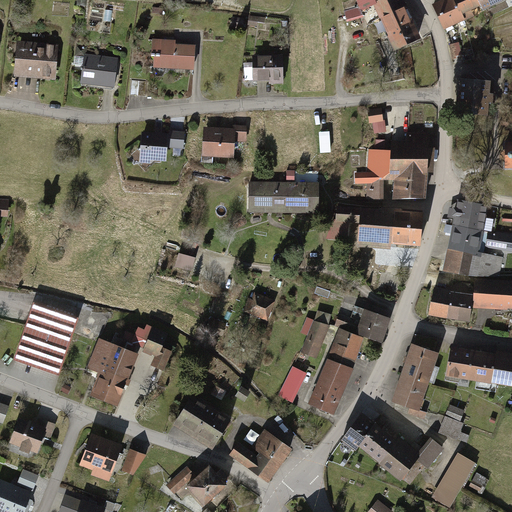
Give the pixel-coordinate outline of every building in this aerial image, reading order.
[(358,0),(361,6),(349,12),(354,21),(368,14),(381,41),(394,35),(402,51),(426,39),(407,0),(358,0)] [(466,13),(459,0),(448,0),(437,5),(448,27),(468,17),(466,13)] [(459,0),(466,13),(486,4),(484,0),(459,0)] [(484,0),(486,4),(488,8),(505,0),(484,0)] [(181,39),(159,39),(159,67),(203,68),(203,46),(181,45),(181,39)] [(63,45),(24,42),(22,75),(61,78),(63,45)] [(121,58),(89,55),(86,82),(118,86),(121,58)] [(288,55),(259,56),(260,81),(289,80),(288,55)] [(151,79),(134,78),(133,93),(150,94),(151,79)] [(495,80),(459,79),(458,113),(494,114),(495,80)] [(371,108),(374,132),(388,131),(385,107),(371,108)] [(238,130),(209,129),(209,154),(242,155),(242,140),(252,140),(253,126),(238,126),(238,130)] [(399,171),(433,172),(433,133),(412,132),(411,141),(398,140),(397,152),(372,151),(371,172),(357,171),(357,197),(387,197),(387,178),(399,178),(399,171)] [(174,133),(148,133),(147,161),(173,161),(174,133)] [(399,171),(399,178),(399,199),(432,199),(433,172),(399,171)] [(287,210),(287,182),(252,182),(251,210),(287,210)] [(322,210),(322,182),(287,182),(287,210),(322,210)] [(0,232),(1,233),(1,214),(8,214),(8,200),(0,199),(0,232)] [(457,225),(487,230),(491,207),(461,201),(457,225)] [(393,241),(395,210),(342,207),(341,221),(365,223),(363,243),(393,245),(393,241)] [(395,210),(393,241),(426,243),(428,212),(395,210)] [(453,248),(483,253),(484,246),(487,230),(457,225),(453,248)] [(511,234),(487,230),(484,246),(511,251),(511,234)] [(483,253),(453,248),(449,247),(445,269),(502,279),(506,257),(483,253)] [(177,265),(193,270),(197,255),(182,250),(177,265)] [(506,309),(507,282),(478,281),(476,308),(506,309)] [(335,290),(320,285),(317,293),(332,298),(335,290)] [(448,317),(451,292),(435,290),(431,315),(448,317)] [(279,301),(256,292),(248,312),(271,321),(279,301)] [(451,292),(448,317),(469,320),(472,294),(451,292)] [(366,319),(370,309),(357,304),(353,314),(366,319)] [(78,320),(34,305),(15,359),(59,374),(78,320)] [(395,318),(370,309),(366,319),(364,324),(360,334),(370,338),(386,343),(395,318)] [(360,334),(364,324),(342,317),(339,326),(343,327),(360,334)] [(333,326),(316,319),(303,351),(320,358),(333,326)] [(157,356),(161,347),(167,334),(147,326),(146,330),(139,327),(136,336),(125,331),(122,339),(116,337),(112,346),(132,354),(136,344),(145,348),(144,351),(157,356)] [(323,376),(350,387),(370,338),(360,334),(343,327),(323,376)] [(112,346),(101,341),(90,367),(103,372),(94,395),(118,405),(138,356),(132,354),(112,346)] [(444,352),(415,343),(396,400),(413,405),(425,409),(444,352)] [(161,347),(157,356),(153,366),(163,370),(171,351),(161,347)] [(500,382),(504,355),(454,348),(449,379),(463,381),(464,376),(500,382)] [(504,355),(500,382),(511,383),(511,353),(505,352),(504,355)] [(310,374),(295,367),(280,396),(295,404),(310,374)] [(350,387),(323,376),(311,404),(339,415),(350,387)] [(237,391),(244,396),(250,387),(242,382),(237,391)] [(233,422),(194,397),(178,422),(216,447),(233,422)] [(0,421),(5,423),(11,407),(0,402),(0,421)] [(425,409),(413,405),(411,413),(429,419),(431,411),(425,409)] [(469,410),(452,405),(442,433),(459,438),(469,410)] [(361,446),(378,424),(362,412),(342,438),(357,450),(361,446)] [(34,423),(22,418),(13,442),(41,452),(48,432),(53,433),(57,422),(37,415),(34,423)] [(383,463),(400,441),(378,424),(361,446),(383,463)] [(294,449),(264,428),(250,449),(241,442),(233,453),(272,481),(294,449)] [(129,445),(94,433),(84,463),(96,467),(94,472),(117,479),(120,468),(137,473),(148,454),(128,448),(129,445)] [(400,441),(383,463),(402,478),(417,459),(422,453),(402,438),(400,441)] [(422,453),(417,459),(427,466),(441,449),(431,442),(422,453)] [(478,463),(462,454),(439,492),(455,502),(478,463)] [(198,473),(190,464),(168,483),(176,492),(198,473)] [(216,468),(213,465),(190,486),(210,507),(234,484),(231,482),(233,480),(219,465),(216,468)] [(18,484),(1,477),(0,479),(0,511),(24,511),(40,474),(24,468),(18,484)] [(103,511),(106,507),(66,493),(58,511),(103,511)] [(395,511),(396,511),(380,499),(369,511),(395,511)]
